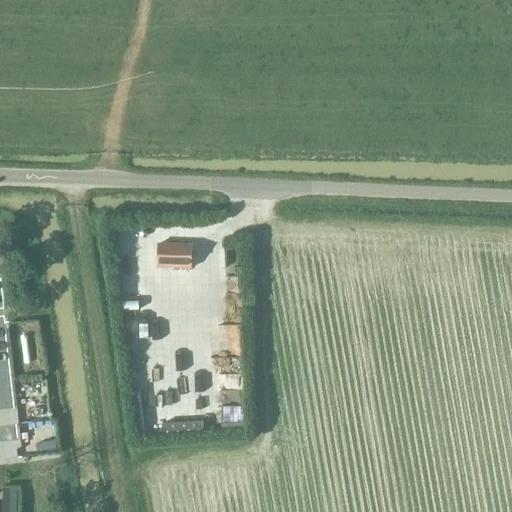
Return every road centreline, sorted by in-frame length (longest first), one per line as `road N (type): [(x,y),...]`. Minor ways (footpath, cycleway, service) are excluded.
road 1 (unclassified): [(0,177),(511,197)]
road 2 (track): [(117,511),(67,179)]
road 3 (track): [(107,181),(126,60),(146,0)]
